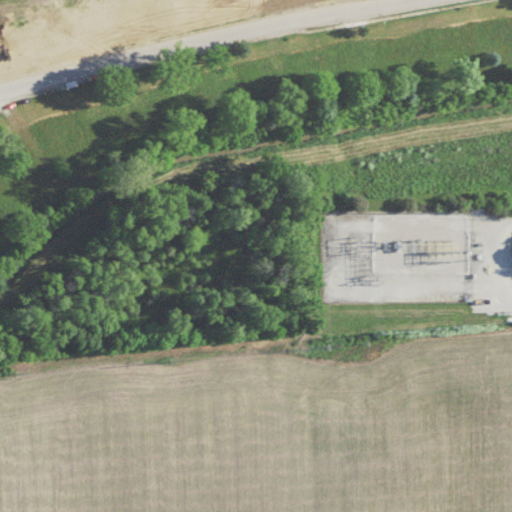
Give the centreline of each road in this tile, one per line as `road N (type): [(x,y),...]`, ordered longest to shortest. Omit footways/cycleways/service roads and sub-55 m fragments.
road 1 (tertiary): [(0,87),(247,27)]
road 2 (tertiary): [(247,27),(393,0)]
